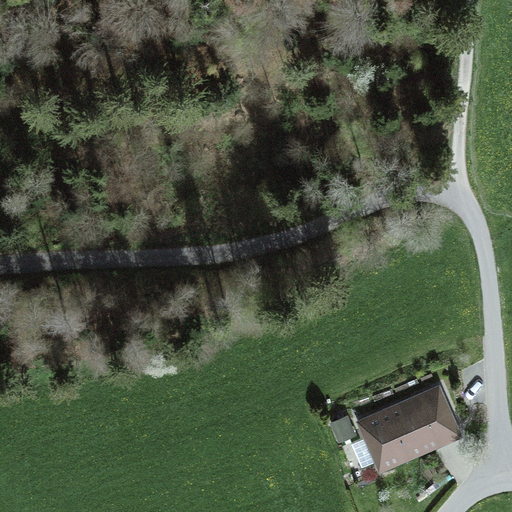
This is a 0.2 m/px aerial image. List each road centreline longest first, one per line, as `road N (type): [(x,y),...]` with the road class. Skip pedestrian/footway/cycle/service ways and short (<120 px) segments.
road 1 (unclassified): [(500,472),(486,259),(475,220),(444,193),(379,201),(234,253),(0,267)]
road 2 (track): [(444,193),(463,64),(461,0)]
